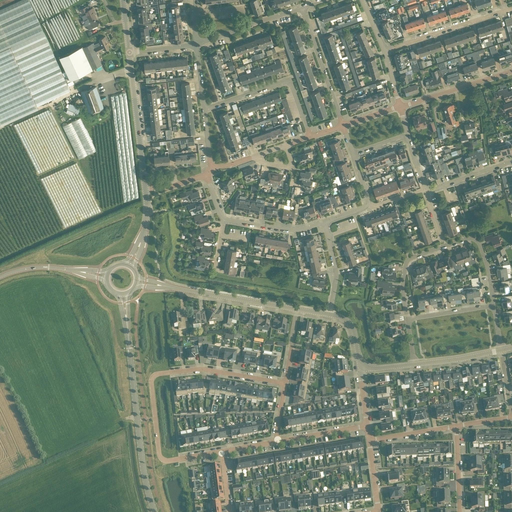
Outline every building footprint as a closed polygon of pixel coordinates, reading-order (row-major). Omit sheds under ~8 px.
[(52,52),(28,0),(22,0),(0,10),(0,126),(1,126),(38,109),(37,106),(70,91),(62,73),(52,52)] [(168,12),(171,12),(180,11),(179,5),(176,5),(176,2),(167,3),(167,7),(171,6),(171,9),(168,9),(168,12)] [(158,6),(158,3),(156,3),(154,4),(149,4),(142,5),(141,5),(142,8),(138,8),(138,15),(139,15),(141,15),(142,14),(144,14),(146,14),(146,10),(149,10),(148,7),(158,6)] [(345,5),(348,13),(351,12),(352,14),(355,13),(351,3),(345,5)] [(467,3),(460,5),(463,13),(469,11),(467,3)] [(264,11),(261,4),(252,7),(255,14),(261,12),(264,11)] [(345,5),(339,7),(342,15),(348,13),(345,5)] [(460,5),(455,7),(457,14),(463,13),(460,5)] [(86,7),(80,9),(82,13),(85,12),(86,14),(82,16),(85,23),(83,24),(85,26),(87,25),(89,30),(97,26),(98,25),(98,24),(98,23),(98,22),(97,21),(96,21),(95,21),(94,19),(97,18),(95,14),(94,12),(95,11),(93,8),(87,10),(86,7)] [(339,7),(333,9),(336,17),(342,15),(339,7)] [(451,17),(457,14),(455,7),(448,9),(451,17)] [(333,9),(327,11),(330,19),(336,17),(333,9)] [(379,19),(385,16),(386,19),(393,16),(391,12),(388,13),(386,9),(376,13),(379,19)] [(445,10),(439,12),(441,20),(447,18),(445,10)] [(321,13),(321,16),(322,18),(323,21),(330,19),(327,11),(321,13)] [(439,12),(433,14),(435,22),(441,20),(439,12)] [(144,23),(144,24),(145,23),(150,23),(149,14),(146,14),(144,14),(142,14),(141,15),(139,15),(138,15),(139,21),(143,21),(143,24),(144,23)] [(429,24),(435,22),(433,14),(426,16),(429,24)] [(407,31),(413,29),(411,22),(408,22),(406,15),(402,16),(407,31)] [(417,20),(419,27),(425,25),(423,18),(417,20)] [(417,20),(411,22),(413,29),(419,27),(417,20)] [(384,30),(392,27),(393,26),(392,23),(389,24),(388,21),(381,24),(384,30)] [(495,23),(497,30),(503,28),(501,21),(495,23)] [(140,27),(140,34),(149,33),(148,29),(152,28),(151,23),(150,23),(145,23),(144,24),(144,26),(140,27)] [(396,32),(394,33),(392,29),(395,28),(396,30),(399,28),(401,33),(405,31),(401,23),(397,24),(393,26),(392,27),(384,30),(388,40),(398,36),(396,32)] [(495,23),(489,24),(491,32),(497,30),(495,23)] [(489,24),(483,26),(485,34),(491,32),(489,24)] [(290,35),(298,32),(296,26),(288,29),(290,35)] [(479,36),(485,34),(483,26),(477,28),(479,36)] [(358,39),(365,36),(363,30),(356,33),(358,39)] [(467,31),(470,39),(476,37),(473,30),(467,31)] [(467,31),(461,33),(464,41),(470,39),(467,31)] [(183,38),(183,32),(174,33),(175,38),(171,39),(171,43),(184,42),(183,38)] [(290,35),(292,41),(300,38),(298,32),(290,35)] [(149,33),(140,34),(141,34),(140,34),(140,38),(141,38),(141,40),(146,39),(146,42),(153,41),(153,36),(149,36),(149,33)] [(461,33),(456,35),(458,43),(464,41),(461,33)] [(326,43),(334,41),(336,40),(334,36),(332,37),(331,34),(323,37),(326,43)] [(270,35),(264,37),(266,44),(267,47),(270,46),(269,43),(272,42),(270,35)] [(456,35),(450,37),(452,45),(458,43),(456,35)] [(99,39),(100,42),(97,43),(94,45),(95,47),(97,52),(104,49),(104,50),(105,49),(106,50),(108,49),(108,48),(109,48),(107,43),(106,40),(107,40),(105,36),(99,39)] [(358,39),(361,45),(368,42),(365,36),(358,39)] [(264,37),(258,39),(260,46),(266,44),(264,37)] [(446,47),(452,45),(450,37),(444,39),(446,47)] [(292,41),(294,47),(303,44),(300,38),(292,41)] [(258,39),(252,41),(254,48),(260,46),(258,39)] [(506,50),(503,51),(507,62),(511,59),(511,57),(511,55),(511,54),(511,46),(510,40),(507,41),(510,51),(507,52),(506,50)] [(252,41),(246,43),(248,50),(254,48),(252,41)] [(334,41),(326,43),(328,49),(336,47),(334,41)] [(434,43),(436,50),(442,48),(440,41),(434,43)] [(361,45),(363,51),(370,47),(368,42),(361,45)] [(82,46),(59,57),(66,71),(70,80),(102,65),(96,53),(97,52),(95,47),(94,45),(93,43),(83,48),(82,46)] [(246,43),(240,45),(242,52),(248,50),(246,43)] [(434,43),(428,44),(431,52),(436,50),(434,43)] [(268,50),(270,54),(285,49),(283,44),(274,47),(275,48),(268,50)] [(305,51),(303,44),(294,47),(297,53),(305,51)] [(428,44),(422,46),(425,54),(431,52),(428,44)] [(234,47),(236,55),(242,52),(240,45),(234,47)] [(422,46),(416,48),(419,56),(422,55),(423,57),(425,56),(425,54),(422,46)] [(336,47),(328,49),(330,55),(338,53),(336,47)] [(373,53),(370,47),(363,51),(365,56),(373,53)] [(394,55),(396,62),(415,56),(413,50),(406,52),(407,55),(402,57),(401,53),(394,55)] [(503,51),(498,53),(499,56),(498,56),(499,59),(501,64),(507,62),(503,51)] [(219,59),(222,58),(221,55),(218,56),(217,53),(210,55),(212,61),(219,59)] [(338,53),(330,55),(332,62),(340,59),(340,58),(338,53)] [(298,58),(300,64),(308,61),(306,55),(298,58)] [(410,65),(411,70),(418,67),(415,56),(396,62),(397,68),(405,65),(404,63),(413,61),(414,64),(410,65)] [(490,68),(487,60),(486,56),(483,57),(484,60),(481,62),(484,70),(490,68)] [(460,57),(457,58),(462,74),(465,73),(466,76),(467,75),(467,76),(471,75),(471,74),(472,73),(468,62),(463,64),(460,57)] [(487,60),(490,68),(496,65),(493,57),(487,60)] [(368,66),(376,64),(374,58),(367,60),(368,66)] [(212,61),(214,67),(221,65),(219,59),(212,61)] [(272,65),(275,73),(280,71),(280,73),(284,71),(281,65),(280,60),(274,62),(275,64),(272,65)] [(475,60),(468,62),(472,73),(473,73),(474,74),(477,73),(477,72),(478,71),(475,60)] [(308,61),(300,64),(302,70),(311,68),(308,61)] [(444,62),(439,64),(440,69),(443,77),(446,76),(448,81),(459,78),(456,66),(447,69),(444,62)] [(335,72),(343,69),(341,63),(333,65),(335,72)] [(368,66),(370,72),(378,70),(376,64),(368,66)] [(214,67),(216,73),(223,71),(221,65),(214,67)] [(272,65),(264,68),(266,76),(275,73),(272,65)] [(264,68),(255,71),(258,79),(266,76),(264,68)] [(311,68),(302,70),(305,76),(313,74),(311,68)] [(335,72),(338,78),(346,75),(343,69),(335,72)] [(443,77),(440,69),(431,72),(433,77),(424,80),(427,87),(430,87),(442,84),(440,78),(443,77)] [(379,76),(378,70),(370,72),(371,78),(379,76)] [(216,73),(218,79),(226,77),(223,71),(216,73)] [(255,71),(247,74),(250,82),(258,79),(255,71)] [(247,74),(238,77),(241,85),(250,82),(247,74)] [(313,74),(305,76),(307,82),(315,80),(313,74)] [(406,74),(400,76),(402,83),(412,80),(410,74),(406,76),(406,74)] [(338,78),(340,84),(348,81),(346,75),(338,78)] [(218,79),(220,85),(228,83),(226,77),(218,79)] [(315,80),(307,82),(309,89),(317,86),(315,80)] [(350,87),(348,81),(340,84),(342,90),(350,87)] [(230,89),(228,83),(220,85),(222,91),(230,89)] [(300,90),(302,94),(307,92),(306,89),(303,89),(301,84),(298,85),(300,90)] [(404,89),(406,95),(418,91),(416,84),(404,89)] [(81,92),(89,114),(104,108),(96,86),(81,92)] [(377,90),(378,93),(380,101),(386,98),(383,88),(377,90)] [(500,97),(504,96),(506,102),(511,100),(511,97),(511,96),(511,92),(511,90),(507,91),(506,88),(502,89),(502,88),(498,89),(498,91),(493,92),(495,99),(500,97)] [(310,93),(313,100),(321,97),(319,90),(310,93)] [(271,95),(274,103),(281,100),(281,99),(279,92),(271,95)] [(364,98),(360,99),(363,107),(369,105),(366,97),(365,93),(362,94),(364,98)] [(378,93),(372,95),(374,103),(380,101),(378,93)] [(271,95),(263,97),(266,105),(274,103),(271,95)] [(372,95),(366,97),(369,105),(374,103),(372,95)] [(358,100),(354,102),(357,109),(363,107),(360,99),(359,96),(356,96),(358,100)] [(263,97),(256,100),(259,108),(266,105),(263,97)] [(321,97),(313,100),(315,106),(323,103),(321,97)] [(351,111),(357,109),(354,102),(353,99),(351,99),(352,102),(348,104),(351,111)] [(256,100),(249,103),(251,110),(259,108),(256,100)] [(509,117),(511,115),(511,100),(502,104),(504,110),(508,108),(509,113),(508,113),(509,117)] [(244,113),(251,110),(249,103),(241,105),(244,113)] [(323,103),(315,106),(317,112),(325,109),(323,103)] [(443,107),(448,123),(455,121),(452,112),(455,111),(453,104),(450,105),(443,107)] [(80,108),(74,105),(72,111),(78,113),(80,108)] [(325,109),(317,112),(319,118),(327,115),(325,109)] [(222,121),(229,118),(232,117),(231,114),(228,115),(227,112),(220,114),(222,121)] [(412,117),(416,128),(426,125),(423,116),(419,117),(419,115),(412,117)] [(506,118),(500,120),(501,124),(507,122),(507,123),(511,121),(511,123),(511,115),(509,117),(506,118)] [(222,121),(224,127),(231,124),(229,118),(222,121)] [(433,121),(427,123),(430,131),(436,130),(433,121)] [(465,131),(472,130),(472,134),(477,133),(476,126),(474,127),(473,122),(464,124),(465,131)] [(231,124),(224,127),(226,132),(236,129),(235,126),(232,127),(231,124)] [(278,136),(284,134),(282,127),(281,127),(280,124),(275,126),(278,136)] [(275,126),(273,126),(272,125),(268,126),(268,127),(272,138),(278,136),(275,126)] [(287,125),(282,127),(284,134),(290,132),(287,125)] [(438,137),(445,136),(444,125),(436,126),(438,137)] [(266,140),(272,138),(268,127),(265,128),(266,130),(267,130),(267,132),(264,133),(266,140)] [(236,129),(226,132),(228,138),(235,136),(234,133),(237,132),(236,129)] [(254,144),(261,142),(258,135),(257,132),(248,135),(251,141),(253,140),(254,144)] [(264,133),(258,135),(261,142),(266,140),(264,133)] [(235,136),(228,138),(230,144),(237,142),(235,136)] [(237,142),(230,144),(232,150),(239,148),(238,144),(243,142),(245,144),(246,146),(250,145),(248,138),(244,140),(237,142)] [(330,143),(332,148),(340,146),(339,143),(340,143),(339,140),(332,142),(331,140),(326,141),(327,144),(330,143)] [(419,152),(419,154),(432,150),(430,144),(427,146),(426,143),(420,145),(422,151),(419,152)] [(494,145),(491,146),(491,147),(492,152),(493,152),(495,152),(496,156),(499,155),(501,156),(502,156),(500,146),(499,143),(494,144),(494,145)] [(397,148),(401,159),(407,157),(403,146),(397,148)] [(297,155),(300,163),(309,160),(307,154),(312,152),(311,147),(303,150),(304,153),(297,155)] [(188,149),(189,153),(189,158),(189,161),(196,160),(195,153),(192,153),(191,149),(188,149)] [(432,150),(419,154),(420,156),(424,155),(425,158),(434,155),(437,154),(435,149),(432,150)] [(343,150),(333,154),(335,159),(333,160),(334,162),(340,160),(339,157),(345,155),(343,150)] [(394,150),(389,152),(393,164),(396,163),(395,160),(398,159),(394,150)] [(162,164),(169,163),(168,151),(165,152),(165,156),(161,156),(162,164)] [(477,151),(472,152),(476,162),(479,161),(479,162),(485,160),(482,151),(478,153),(477,151)] [(181,152),(174,153),(175,163),(182,162),(182,157),(182,154),(181,152)] [(389,152),(380,155),(384,167),(393,164),(389,152)] [(472,163),(476,162),(472,152),(468,154),(468,156),(464,157),(467,166),(473,164),(472,163)] [(161,156),(157,156),(157,153),(150,153),(151,162),(154,161),(155,165),(162,164),(161,156)] [(380,155),(372,158),(376,170),(384,167),(380,155)] [(434,155),(425,158),(426,161),(422,162),(423,164),(425,164),(425,163),(436,160),(434,155)] [(373,171),(376,170),(372,158),(366,160),(367,162),(364,163),(366,170),(372,168),(373,171)] [(425,163),(425,164),(426,166),(429,165),(430,167),(442,163),(443,163),(444,163),(442,158),(436,160),(425,163)] [(335,165),(337,170),(347,167),(346,164),(348,164),(347,161),(341,163),(340,160),(334,162),(335,165)] [(444,168),(442,163),(430,167),(431,170),(425,173),(426,175),(444,168)] [(337,170),(336,171),(338,176),(350,171),(349,166),(347,167),(337,170)] [(249,176),(252,175),(254,179),(259,177),(257,170),(254,172),(252,167),(243,170),(247,182),(251,180),(249,176)] [(309,180),(310,172),(316,173),(316,169),(308,167),(307,173),(300,172),(299,179),(302,179),(309,180)] [(444,168),(426,175),(426,177),(433,175),(434,178),(446,174),(444,168)] [(352,177),(350,171),(338,176),(341,184),(347,182),(346,179),(352,177)] [(264,179),(263,184),(267,185),(267,182),(273,183),(275,173),(271,172),(270,173),(268,173),(267,178),(265,178),(264,179)] [(275,173),(273,183),(280,184),(279,187),(282,188),(283,181),(280,181),(281,175),(279,174),(275,173)] [(413,175),(407,177),(410,186),(416,184),(413,175)] [(402,189),(410,186),(407,177),(401,179),(400,176),(398,177),(402,189)] [(489,181),(492,190),(501,187),(498,181),(495,182),(493,176),(491,177),(492,180),(489,181)] [(225,192),(234,189),(237,187),(235,183),(232,184),(230,179),(221,182),(223,188),(224,188),(225,192)] [(312,180),(309,180),(302,179),(302,181),(301,185),(304,186),(303,191),(310,193),(312,180)] [(481,184),(479,184),(482,194),(487,192),(483,179),(480,180),(481,184)] [(485,179),(483,179),(487,192),(492,190),(489,181),(486,182),(485,179)] [(396,181),(390,183),(393,192),(399,190),(396,181)] [(475,182),(473,183),(477,196),(482,194),(479,184),(476,185),(475,182)] [(390,183),(384,185),(388,194),(393,192),(390,183)] [(471,187),(469,188),(472,197),(477,196),(473,183),(470,184),(471,187)] [(343,184),(338,186),(339,189),(338,189),(340,194),(341,194),(353,190),(351,185),(344,187),(343,184)] [(384,185),(379,187),(382,196),(388,194),(384,185)] [(464,200),(472,197),(469,188),(466,189),(465,186),(462,187),(464,193),(461,194),(464,200)] [(376,198),(382,196),(379,187),(373,189),(376,198)] [(191,190),(180,194),(181,198),(187,196),(189,202),(192,200),(192,201),(201,198),(199,193),(198,194),(197,191),(192,193),(191,190)] [(355,195),(353,190),(341,194),(344,204),(350,202),(348,197),(355,195)] [(236,197),(234,210),(237,210),(237,211),(240,212),(240,208),(243,209),(245,199),(245,196),(240,195),(239,198),(236,197)] [(332,196),(324,199),(328,212),(333,210),(331,204),(334,203),(332,197),(332,196)] [(264,206),(265,200),(265,199),(256,198),(256,201),(254,210),(257,211),(256,214),(259,215),(260,205),(264,206)] [(324,199),(316,202),(318,207),(320,207),(322,212),(325,211),(326,212),(328,212),(324,199)] [(268,200),(265,200),(264,206),(267,206),(265,214),(271,215),(272,207),(273,202),(267,201),(268,200)] [(313,206),(308,208),(310,216),(316,214),(313,207),(316,206),(314,200),(311,201),(313,206)] [(194,209),(196,213),(205,210),(203,203),(196,205),(195,202),(187,204),(189,211),(194,209)] [(278,208),(272,207),(271,215),(276,216),(277,209),(280,209),(281,203),(278,202),(278,208)] [(284,203),(281,203),(280,209),(283,210),(282,217),(287,218),(289,210),(283,209),(284,203)] [(301,205),(298,206),(299,212),(303,211),(305,218),(310,216),(308,208),(302,210),(301,205)] [(289,210),(287,218),(293,219),(293,218),(294,212),(299,212),(298,206),(295,206),(294,211),(289,210)] [(446,212),(440,214),(442,220),(452,216),(454,215),(451,207),(445,209),(446,212)] [(395,208),(390,210),(393,220),(395,219),(395,218),(398,217),(395,208)] [(390,210),(385,212),(387,220),(390,219),(391,221),(393,220),(390,210)] [(413,216),(414,218),(423,215),(421,210),(413,212),(414,215),(413,216)] [(199,222),(200,225),(209,222),(207,216),(202,218),(201,214),(194,216),(196,223),(199,222)] [(379,214),(374,216),(377,224),(380,223),(380,224),(383,223),(379,214)] [(442,220),(444,225),(453,221),(452,216),(442,220)] [(370,228),(373,227),(369,217),(364,219),(367,227),(370,226),(370,228)] [(425,220),(417,223),(418,225),(416,226),(417,228),(427,225),(425,220)] [(453,221),(444,225),(445,230),(455,226),(458,226),(456,220),(453,221)] [(455,226),(445,230),(447,235),(449,234),(453,233),(454,236),(460,234),(459,231),(457,231),(455,226)] [(199,235),(204,236),(203,239),(212,241),(214,233),(209,232),(210,229),(201,227),(199,235)] [(428,230),(420,233),(421,236),(420,236),(421,238),(430,235),(428,230)] [(501,243),(499,240),(498,234),(493,236),(492,234),(485,237),(486,241),(491,240),(492,242),(493,246),(497,245),(498,245),(499,245),(499,244),(500,244),(501,243)] [(430,235),(421,238),(422,241),(423,240),(424,243),(432,240),(430,235)] [(200,248),(200,252),(210,254),(211,247),(202,245),(203,241),(195,240),(194,247),(200,248)] [(343,250),(353,246),(352,244),(350,244),(349,241),(341,244),(343,250)] [(343,250),(345,255),(353,252),(352,249),(353,249),(353,246),(343,250)] [(493,255),(496,264),(503,262),(501,254),(505,253),(503,248),(497,250),(498,253),(493,255)] [(461,252),(464,261),(468,260),(469,264),(476,262),(473,254),(469,255),(467,249),(461,252)] [(349,253),(345,255),(347,260),(356,256),(361,255),(360,252),(358,253),(357,251),(353,252),(349,253)] [(460,262),(464,261),(461,252),(454,254),(456,260),(452,261),(455,269),(462,267),(460,262)] [(192,254),(192,258),(197,259),(196,260),(199,261),(198,266),(196,265),(195,268),(204,270),(204,267),(207,267),(209,260),(203,259),(203,256),(192,254)] [(356,256),(347,260),(348,265),(357,262),(355,259),(357,259),(357,258),(356,256)] [(444,260),(441,261),(443,268),(446,267),(447,268),(453,266),(450,256),(443,258),(444,260)] [(440,269),(443,268),(441,261),(438,263),(437,260),(430,262),(434,273),(440,270),(440,269)] [(508,278),(508,277),(511,277),(510,273),(507,273),(506,269),(510,268),(510,264),(503,265),(504,270),(497,271),(498,275),(499,275),(500,279),(508,278)] [(236,267),(233,267),(223,265),(223,267),(224,267),(224,270),(227,271),(227,274),(235,276),(236,267)] [(423,265),(419,266),(422,276),(426,274),(427,278),(433,276),(431,269),(427,270),(425,265),(423,266),(423,265)] [(418,277),(422,276),(419,266),(415,268),(413,269),(416,278),(413,279),(415,285),(418,284),(418,281),(420,280),(418,277)] [(349,272),(348,280),(360,281),(361,273),(361,268),(355,267),(355,273),(349,272)] [(384,277),(385,277),(385,278),(395,280),(396,272),(388,271),(388,268),(383,267),(382,274),(382,275),(382,276),(383,276),(383,277),(384,277)] [(313,277),(311,285),(323,288),(325,279),(318,278),(319,275),(319,272),(313,273),(313,276),(313,277)] [(510,287),(509,280),(501,282),(502,286),(500,287),(500,292),(509,291),(509,287),(510,287)] [(386,295),(387,294),(393,295),(394,286),(384,285),(384,282),(377,281),(377,287),(382,287),(382,295),(386,295)] [(463,288),(463,291),(464,299),(468,298),(469,300),(474,300),(473,291),(472,287),(463,288)] [(476,290),(473,291),(474,300),(479,299),(479,296),(483,296),(482,288),(476,289),(476,290)] [(458,293),(454,293),(456,302),(461,302),(461,299),(464,299),(463,291),(458,292),(458,293)] [(450,293),(445,294),(446,302),(450,301),(450,303),(456,302),(454,293),(451,294),(450,293)] [(436,294),(427,296),(428,305),(432,304),(432,306),(437,305),(436,296),(436,294)] [(440,296),(436,296),(437,305),(443,305),(442,302),(446,302),(445,294),(439,294),(440,296)] [(504,301),(502,301),(503,306),(511,305),(511,298),(511,295),(504,296),(504,301)] [(421,299),(418,299),(419,308),(424,307),(424,305),(428,305),(427,296),(421,296),(421,299)] [(381,304),(385,303),(386,305),(387,305),(388,309),(396,307),(396,302),(393,303),(393,298),(381,300),(381,304)] [(208,321),(217,320),(217,321),(222,321),(221,313),(216,313),(216,310),(210,311),(207,311),(207,312),(208,321)] [(225,315),(224,325),(230,326),(231,323),(231,321),(238,322),(239,318),(237,317),(238,313),(229,311),(229,316),(225,315)] [(192,319),(190,319),(190,324),(192,324),(192,326),(193,326),(193,329),(194,329),(200,329),(201,328),(200,325),(206,324),(205,315),(199,316),(199,313),(191,314),(192,319)] [(384,321),(388,320),(389,320),(390,324),(399,322),(398,317),(396,317),(395,313),(383,314),(384,321)] [(173,325),(177,325),(178,330),(186,329),(185,322),(187,322),(186,315),(180,315),(180,314),(172,315),(172,320),(173,320),(173,325)] [(241,322),(245,323),(245,325),(253,326),(254,316),(247,314),(246,317),(242,316),(241,322)] [(256,326),(262,327),(262,328),(268,329),(270,318),(263,317),(263,320),(261,320),(261,319),(257,318),(256,326)] [(279,321),(274,320),(273,327),(278,328),(277,330),(284,331),(284,334),(287,334),(289,326),(286,325),(286,321),(279,320),(279,321)] [(312,332),(310,332),(311,325),(303,324),(302,329),(301,329),(301,333),(306,334),(305,339),(311,340),(312,332)] [(313,335),(313,340),(316,340),(316,339),(318,340),(319,337),(323,338),(325,328),(323,327),(322,326),(321,326),(320,326),(320,327),(318,327),(317,333),(314,332),(313,335)] [(398,332),(397,327),(389,329),(390,335),(392,335),(392,339),(401,337),(400,332),(398,332)] [(330,335),(328,343),(334,344),(335,340),(339,340),(341,331),(339,330),(339,329),(338,329),(337,329),(336,329),(336,330),(334,329),(333,335),(330,335)] [(182,347),(173,348),(173,351),(174,361),(181,361),(180,354),(183,353),(182,347)] [(188,360),(194,359),(195,359),(194,356),(195,356),(194,353),(198,353),(197,347),(191,347),(191,349),(187,350),(188,359),(188,360)] [(219,353),(222,354),(223,348),(219,347),(219,349),(214,349),(214,348),(212,358),(218,359),(219,353)] [(224,360),(229,361),(231,349),(223,348),(222,354),(225,354),(224,360)] [(240,351),(231,349),(229,361),(229,362),(235,363),(236,356),(239,357),(240,351)] [(244,364),(249,365),(251,353),(243,351),(242,357),(245,358),(244,364)] [(300,359),(312,361),(313,352),(307,351),(307,354),(301,353),(300,354),(299,354),(298,357),(300,358),(300,359)] [(260,354),(251,353),(249,365),(250,365),(250,366),(253,367),(254,365),(255,366),(256,360),(259,360),(260,354)] [(264,367),(269,368),(271,356),(263,354),(262,361),(265,361),(264,367)] [(280,357),(271,356),(269,368),(275,369),(276,363),(279,364),(280,357)] [(304,368),(310,369),(312,361),(300,359),(299,360),(298,359),(297,363),(299,363),(299,364),(305,365),(304,368)] [(335,369),(347,367),(347,366),(348,366),(348,363),(346,363),(346,362),(340,362),(340,359),(331,360),(331,364),(334,363),(335,369)] [(501,372),(500,372),(498,372),(497,364),(491,364),(491,366),(488,367),(489,373),(491,373),(492,373),(497,373),(498,381),(502,380),(501,372)] [(492,382),(491,373),(489,373),(488,367),(488,366),(481,366),(482,368),(478,369),(479,375),(481,375),(482,375),(487,375),(488,383),(492,382)] [(336,377),(342,376),(342,374),(348,373),(347,372),(349,371),(348,368),(347,368),(347,367),(335,369),(336,377)] [(297,376),(309,378),(310,369),(304,368),(304,371),(298,370),(297,376)] [(482,384),(481,375),(479,375),(478,369),(478,368),(472,368),(472,370),(469,371),(468,371),(469,378),(472,378),(472,377),(473,377),(477,377),(479,385),(482,384)] [(469,387),(473,386),(472,378),(469,378),(468,371),(469,371),(468,370),(462,370),(462,372),(459,373),(460,380),(462,380),(462,379),(463,379),(468,379),(469,387)] [(462,380),(460,380),(459,373),(459,371),(452,372),(453,374),(449,374),(450,381),(452,381),(453,381),(458,380),(459,388),(463,388),(462,380)] [(452,381),(450,381),(449,374),(449,372),(443,373),(443,375),(440,375),(439,375),(440,382),(442,382),(443,382),(444,382),(448,381),(450,389),(453,389),(452,381)] [(442,382),(440,382),(439,375),(440,375),(439,373),(433,374),(433,376),(430,376),(431,383),(433,383),(434,383),(439,382),(440,390),(444,390),(443,382),(442,382)] [(434,391),(433,383),(431,383),(430,376),(429,374),(423,375),(423,377),(420,377),(421,384),(423,384),(424,384),(429,383),(430,391),(434,391)] [(423,384),(421,384),(420,377),(420,375),(413,376),(414,378),(410,378),(411,385),(413,385),(414,385),(419,384),(420,392),(424,392),(423,384)] [(301,385),(307,386),(309,378),(297,376),(296,381),(302,382),(301,385)] [(337,386),(349,384),(348,379),(342,380),(342,376),(336,377),(337,386)] [(413,385),(411,385),(410,378),(410,376),(404,377),(404,379),(400,379),(401,386),(405,386),(409,385),(411,393),(414,393),(413,385)] [(202,381),(196,382),(198,393),(198,395),(206,394),(206,390),(206,384),(202,384),(202,381)] [(209,390),(208,395),(214,396),(215,391),(216,383),(211,382),(210,384),(206,384),(206,390),(209,390)] [(349,384),(337,386),(338,395),(344,394),(344,391),(350,390),(349,384)] [(294,393),(306,395),(307,386),(301,385),(301,388),(295,387),(294,388),(293,388),(292,392),(294,392),(294,393)] [(390,397),(389,388),(376,390),(377,396),(382,395),(382,398),(390,397)] [(268,401),(267,403),(273,404),(273,401),(274,397),(275,398),(276,395),(275,394),(275,392),(269,391),(269,392),(268,401)] [(294,393),(293,394),(292,393),(291,397),(293,397),(293,398),(299,399),(298,404),(304,403),(306,395),(294,393)] [(494,400),(490,400),(492,411),(498,409),(497,404),(504,402),(503,395),(494,397),(494,400)] [(469,398),(469,401),(465,401),(467,414),(469,413),(469,414),(470,414),(470,415),(473,414),(473,413),(474,413),(472,405),(476,404),(475,397),(469,398)] [(485,412),(492,411),(490,400),(486,401),(485,398),(480,399),(481,406),(484,406),(485,412)] [(389,400),(377,402),(378,408),(381,408),(382,411),(391,410),(389,405),(389,400)] [(466,414),(467,414),(465,401),(465,402),(462,403),(462,400),(455,401),(456,407),(460,407),(461,414),(462,414),(462,415),(467,415),(466,414)] [(452,404),(441,405),(442,409),(443,419),(444,418),(445,419),(446,419),(447,418),(450,417),(449,411),(453,411),(452,404)] [(349,406),(349,408),(351,417),(357,416),(356,414),(357,414),(357,411),(356,411),(354,405),(349,406)] [(443,419),(442,409),(435,410),(435,406),(430,407),(431,414),(436,414),(437,420),(440,419),(441,420),(442,419),(443,419)] [(417,412),(419,422),(426,421),(425,416),(428,415),(427,408),(423,408),(424,411),(417,412)] [(412,424),(419,422),(417,412),(413,413),(413,410),(407,411),(408,418),(411,418),(412,424)] [(393,422),(392,412),(379,414),(380,420),(385,420),(385,423),(393,422)] [(260,422),(261,424),(263,433),(262,433),(268,432),(268,430),(269,430),(268,427),(267,427),(266,421),(260,422)] [(230,430),(227,430),(228,436),(231,436),(232,438),(237,437),(236,428),(235,426),(230,427),(230,430)] [(224,428),(218,429),(220,440),(226,439),(225,437),(228,436),(227,430),(224,431),(224,428)] [(180,433),(178,434),(178,440),(181,439),(182,442),(179,443),(180,448),(189,446),(188,446),(186,435),(181,436),(180,433)] [(508,455),(502,456),(502,464),(505,464),(505,465),(511,464),(511,458),(508,458),(508,455)] [(470,464),(470,465),(482,465),(482,459),(483,459),(483,456),(477,456),(477,459),(470,459),(470,461),(469,461),(469,464),(470,464)] [(502,474),(509,473),(509,470),(511,470),(511,464),(505,465),(505,464),(502,464),(502,474)] [(483,465),(482,465),(470,465),(470,467),(469,467),(469,470),(470,470),(470,471),(477,471),(477,474),(484,474),(483,465)] [(435,469),(436,478),(449,477),(449,474),(448,474),(448,471),(442,471),(442,468),(435,469)] [(402,476),(401,470),(394,470),(395,474),(387,475),(388,482),(399,481),(399,477),(402,476)] [(511,476),(509,476),(509,473),(502,474),(503,483),(511,482),(511,476)] [(449,481),(449,477),(436,478),(436,487),(442,486),(442,483),(448,483),(448,481),(449,481)] [(476,481),(469,481),(469,482),(468,482),(468,486),(469,486),(469,487),(483,487),(483,477),(476,478),(476,481)] [(511,482),(503,483),(503,492),(509,491),(509,488),(511,488),(511,482)] [(362,485),(363,488),(364,501),(370,500),(370,494),(370,491),(369,491),(369,488),(366,488),(366,485),(362,485)] [(397,486),(397,490),(390,491),(389,491),(390,499),(391,499),(394,499),(394,500),(398,499),(398,498),(402,498),(402,497),(401,490),(404,489),(404,485),(397,486)] [(436,489),(436,498),(450,498),(450,494),(449,494),(449,492),(442,492),(442,489),(436,489)] [(343,491),(343,497),(346,497),(347,503),(353,502),(352,490),(343,491)] [(335,504),(335,505),(341,504),(340,498),(343,497),(343,491),(334,492),(335,504)] [(503,501),(511,500),(511,494),(509,494),(509,491),(503,492),(503,501)] [(282,494),(283,498),(285,511),(291,511),(290,503),(293,503),(292,497),(289,497),(288,493),(282,494)] [(471,496),(471,502),(485,502),(484,493),(478,493),(478,496),(471,496)] [(312,494),(303,495),(304,509),(310,508),(309,501),(312,500),(312,494)] [(324,506),(322,494),(317,495),(316,494),(313,494),(314,500),(317,500),(318,507),(324,506)] [(298,510),(304,509),(303,495),(293,497),(294,503),(297,502),(298,510)] [(283,498),(274,499),(275,505),(278,505),(278,511),(279,511),(280,511),(279,511),(283,511),(285,511),(283,498)] [(450,501),(450,498),(436,498),(437,507),(443,507),(443,504),(449,504),(449,501),(450,501)] [(264,511),(271,511),(270,506),(273,505),(272,499),(269,500),(269,501),(264,501),(264,511)] [(504,510),(510,509),(510,506),(511,506),(511,500),(503,501),(504,510)] [(264,511),(264,501),(258,502),(258,501),(254,501),(255,508),(258,507),(258,511),(264,511)] [(391,508),(391,511),(405,511),(404,506),(408,506),(407,501),(401,502),(402,506),(399,507),(399,506),(396,507),(391,508)] [(245,511),(251,511),(251,508),(254,508),(253,502),(244,503),(245,511)] [(485,511),(485,502),(471,502),(471,508),(479,508),(479,511),(485,511)] [(245,511),(244,503),(235,504),(236,510),(239,510),(238,511),(245,511)]
